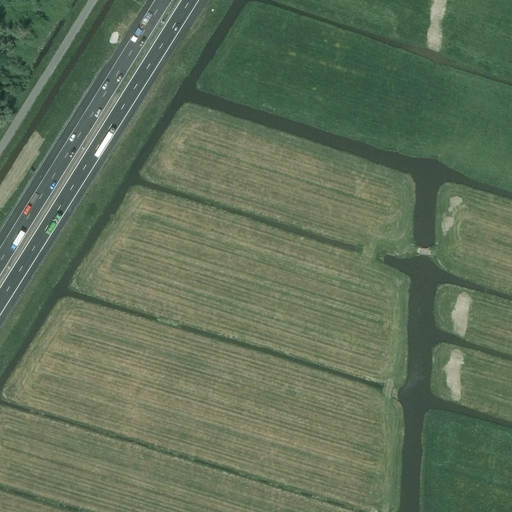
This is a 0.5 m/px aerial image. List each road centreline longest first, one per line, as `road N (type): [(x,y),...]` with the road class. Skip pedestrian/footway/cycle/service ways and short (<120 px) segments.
road 1 (motorway): [(0,301),(189,0)]
road 2 (motorway): [(163,0),(0,261)]
road 3 (unclassified): [(0,146),(92,0)]
